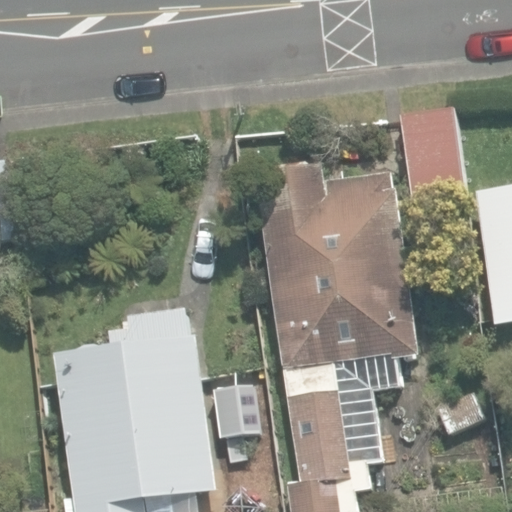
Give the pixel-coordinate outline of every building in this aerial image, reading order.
[(402,123),(414,210),(472,202),(460,116),(402,123)] [(0,164),(0,244),(20,242),(11,163),(0,164)] [(285,489),(288,511),(361,511),(359,495),(374,493),(371,467),(388,465),(378,394),(402,391),(398,357),(421,354),(396,178),(328,187),(326,172),(259,181),(302,487),(285,489)] [(511,327),(511,193),(481,197),(497,330),(511,327)] [(54,361),(75,511),(144,511),(144,507),(222,497),(200,342),(194,343),(190,312),(134,319),(136,335),(108,339),(109,353),(54,361)] [(440,413),(451,439),(486,424),(475,398),(440,413)] [(373,507),(374,511),(505,511),(503,490),(373,507)]
